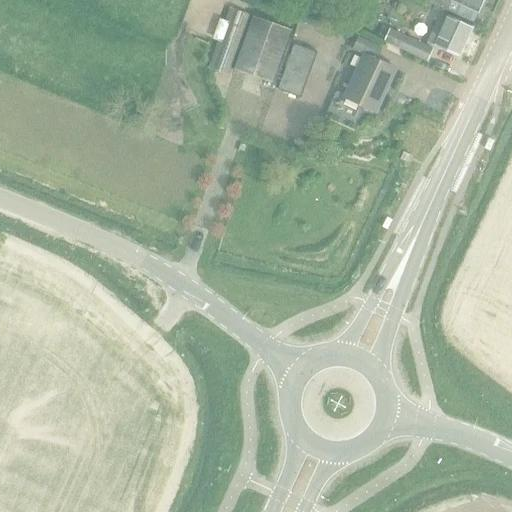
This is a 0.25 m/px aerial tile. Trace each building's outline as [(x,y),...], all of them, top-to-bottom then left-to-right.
[(426,0),(426,1),(475,23),(485,0),(426,0)] [(230,8),(208,69),(228,75),(249,14),(230,8)] [(252,15),(233,71),(274,84),(292,29),(252,15)] [(459,57),(473,27),(449,16),(444,25),(437,22),(427,42),(435,46),(459,57)] [(389,29),(383,41),(398,48),(428,61),(433,50),(404,36),(389,29)] [(345,97),(376,112),(396,69),(377,60),(382,48),(358,37),(353,49),(364,55),(345,97)] [(294,44),(278,89),(279,90),(301,98),(317,52),(294,44)]
